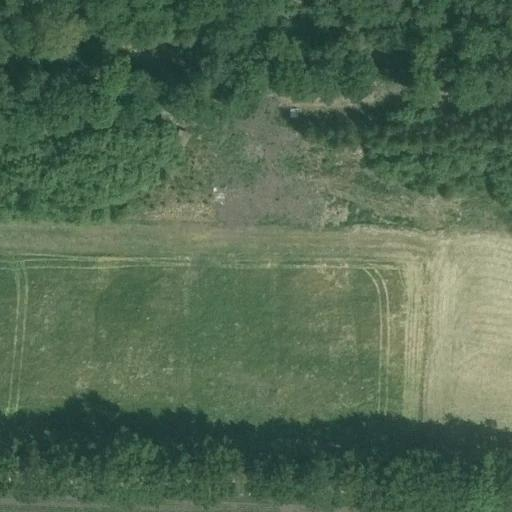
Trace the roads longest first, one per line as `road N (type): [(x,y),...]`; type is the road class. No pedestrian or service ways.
road 1 (track): [(511,89),(0,126)]
road 2 (track): [(511,492),(0,471)]
